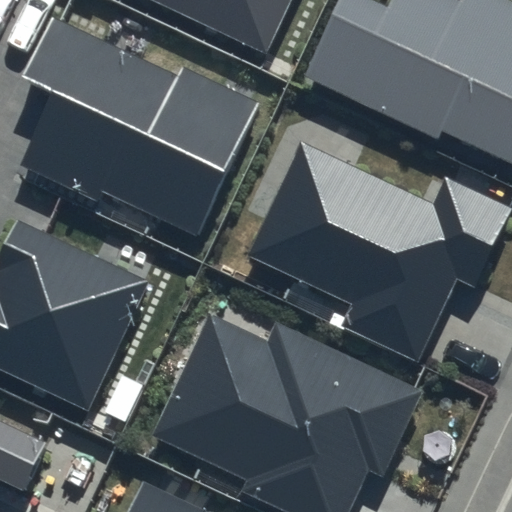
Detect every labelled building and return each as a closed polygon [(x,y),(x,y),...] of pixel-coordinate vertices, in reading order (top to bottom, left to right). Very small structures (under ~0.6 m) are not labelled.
[(290,0),(151,0),(265,53),(290,0)] [(511,0),(460,0),(460,1),(456,0),(392,0),(388,9),(368,0),(339,0),(304,76),(438,139),(442,131),(511,163),(511,0)] [(177,73),(50,12),(19,77),(54,94),(21,163),(98,199),(103,188),(198,232),(260,101),(181,64),(177,73)] [(432,200),(300,139),(246,255),(353,304),(343,325),(418,360),(456,278),(476,288),(511,211),(511,206),(444,175),(432,200)] [(149,283),(19,222),(0,262),(0,369),(88,411),(149,283)] [(427,390),(276,321),(267,340),(208,313),(151,435),(248,480),(243,491),(287,511),(349,511),(369,471),(385,479),(427,390)] [(0,476),(26,489),(49,440),(0,417),(0,476)] [(213,511),(143,480),(128,511),(213,511)]
